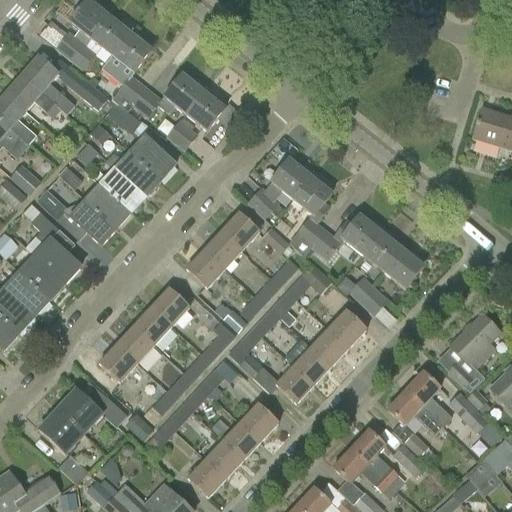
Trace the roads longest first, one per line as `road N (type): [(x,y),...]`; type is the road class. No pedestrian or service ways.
road 1 (residential): [(0,421),(54,363),(78,322),(299,92)]
road 2 (residential): [(243,511),(492,245)]
road 3 (tertiary): [(492,245),(299,92)]
road 4 (tertiary): [(299,92),(181,0)]
